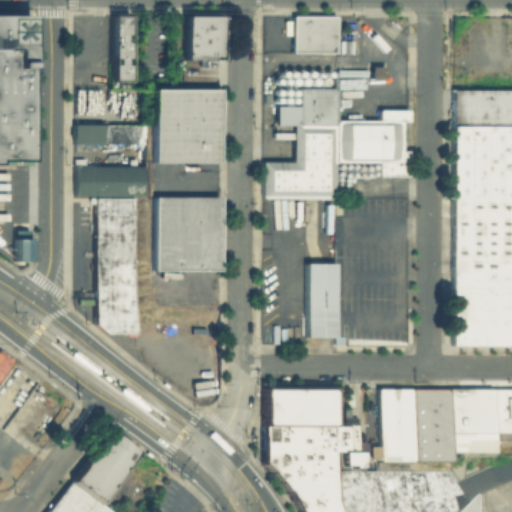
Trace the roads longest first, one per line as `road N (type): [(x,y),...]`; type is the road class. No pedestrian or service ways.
road 1 (residential): [(214,438),(238,395),(239,0)]
road 2 (residential): [(426,368),(427,0)]
road 3 (tertiary): [(31,297),(50,255),(45,0)]
road 4 (residential): [(511,368),(238,367)]
road 5 (secondary): [(191,420),(54,314)]
road 6 (residential): [(16,511),(101,403)]
